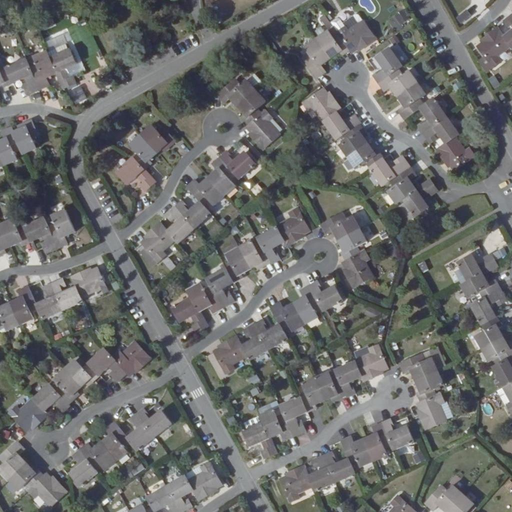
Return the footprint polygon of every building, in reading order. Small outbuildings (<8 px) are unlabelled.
[(355,0),(368,17),(378,9),(371,0),(355,0)] [(455,17),(460,24),(471,16),(466,9),(455,17)] [(401,10),(387,22),(396,31),(410,19),(401,10)] [(511,46),(511,13),(506,18),(510,24),(511,22),(511,27),(503,35),(497,27),(484,37),(486,39),(478,45),(495,66),(502,60),(499,56),(511,46)] [(327,72),(323,66),(340,53),(343,57),(352,51),(353,53),(362,48),(363,49),(377,39),(364,20),(350,29),(347,25),(338,31),(342,37),(336,40),(330,31),(305,48),(310,54),(304,58),(318,78),(327,72)] [(1,71),(0,68),(0,86),(4,85),(5,88),(26,79),(29,86),(27,88),(30,95),(51,85),(48,79),(58,74),(65,89),(77,84),(73,76),(70,77),(67,70),(78,65),(71,49),(51,57),(48,50),(35,56),(39,63),(31,67),(28,59),(1,71)] [(438,106),(434,100),(424,107),(420,101),(426,97),(408,71),(402,75),(398,69),(402,67),(390,49),(376,59),(384,70),(380,73),(379,72),(373,75),(385,92),(391,89),(404,108),(398,112),(404,121),(420,110),(428,121),(424,124),(422,122),(417,126),(428,141),(429,140),(430,141),(434,138),(433,136),(436,134),(444,146),(436,151),(445,165),(447,164),(453,172),(476,156),(470,148),(465,151),(456,137),(459,135),(438,106)] [(494,75),(488,79),(493,89),(500,85),(494,75)] [(267,102),(248,80),(243,85),(237,79),(219,96),(226,104),(232,99),(247,115),(244,118),(251,125),(248,128),(253,135),(252,136),(265,150),(282,135),(270,121),(274,117),(268,110),(264,114),(260,109),(267,102)] [(357,171),(365,165),(382,188),(389,183),(393,189),(387,193),(396,205),(402,201),(415,219),(429,209),(421,199),(428,194),(430,197),(437,192),(429,181),(416,191),(409,182),(416,177),(402,158),(396,163),(398,166),(391,170),(383,159),(378,151),(374,154),(362,136),(365,133),(354,117),(348,121),(349,122),(346,125),(337,113),(341,110),(331,95),(328,97),(323,89),(301,104),(308,113),(312,110),(322,124),(323,123),(336,142),(344,135),(348,141),(340,147),(357,171)] [(440,96),(434,100),(438,106),(443,101),(440,96)] [(0,168),(19,160),(15,153),(23,150),(25,155),(38,149),(33,139),(40,135),(33,119),(23,124),(25,127),(14,131),(13,128),(3,132),(7,140),(0,142),(0,168)] [(140,153),(135,157),(146,170),(154,163),(151,160),(167,146),(169,149),(177,141),(166,129),(161,133),(154,126),(133,145),(140,153)] [(176,239),(180,244),(213,214),(204,205),(210,199),(216,206),(237,187),(231,180),(237,175),(241,179),(258,164),(246,151),(235,161),(232,158),(234,157),(228,151),(214,165),(219,170),(202,186),(197,181),(189,188),(202,201),(191,211),(188,208),(189,206),(184,201),(169,214),(174,220),(176,218),(179,222),(169,232),(161,222),(148,234),(149,236),(142,243),(159,262),(167,255),(163,251),(176,239)] [(146,170),(135,157),(117,172),(129,186),(138,177),(144,183),(142,186),(148,192),(158,183),(146,170)] [(253,241),(228,256),(233,264),(208,279),(212,287),(206,291),(202,284),(189,291),(193,297),(174,308),(182,323),(193,317),(197,324),(194,326),(198,334),(209,327),(201,313),(212,307),(216,314),(236,302),(232,296),(229,297),(225,290),(245,278),(244,275),(262,265),(264,268),(272,263),(274,265),(282,260),(278,254),(276,254),(274,251),(286,244),(288,247),(304,238),(303,236),(312,231),(299,208),(289,213),(292,218),(277,227),(278,228),(259,239),(264,247),(258,250),(253,241)] [(0,257),(3,256),(2,252),(21,244),(23,247),(44,238),(47,245),(44,247),(47,254),(70,245),(67,237),(77,233),(67,210),(54,216),(57,223),(49,226),(46,218),(19,230),(15,220),(0,226),(0,257)] [(327,235),(334,231),(345,251),(342,252),(346,262),(343,263),(348,271),(346,272),(355,289),(375,277),(367,262),(372,259),(367,250),(361,254),(358,247),(368,242),(354,215),(347,219),(343,212),(322,224),(327,235)] [(471,306),(485,332),(477,337),(491,362),(499,358),(502,363),(494,368),(504,387),(503,388),(511,404),(507,406),(511,415),(511,414),(511,346),(510,348),(500,329),(503,327),(491,305),(498,301),(499,303),(506,300),(495,280),(489,283),(483,274),(496,266),(490,254),(483,258),(485,262),(478,265),(472,254),(457,263),(467,282),(461,286),(468,298),(475,295),(479,302),(471,306)] [(166,257),(161,262),(168,270),(174,265),(166,257)] [(89,269),(72,277),(77,287),(82,298),(98,291),(101,296),(110,292),(99,267),(90,272),(89,269)] [(45,320),(84,302),(82,298),(77,287),(65,293),(63,289),(64,288),(61,281),(44,289),(47,296),(48,295),(50,300),(38,306),(40,309),(45,320)] [(249,356),(252,361),(290,340),(284,329),(291,325),(295,332),(319,318),(315,311),(322,307),(324,312),(344,300),(337,287),(325,293),(322,288),(323,288),(319,281),(302,291),(305,297),(285,309),(281,302),(272,308),(282,326),(269,333),(267,328),(268,327),(264,320),(247,330),(251,336),(253,335),(256,341),(244,347),(238,336),(222,345),(223,347),(214,352),(227,375),(236,369),(233,365),(249,356)] [(38,306),(30,288),(20,292),(23,299),(2,308),(0,304),(0,332),(1,332),(0,330),(0,326),(6,324),(10,331),(35,319),(32,312),(40,309),(38,306)] [(120,351),(113,357),(128,373),(131,376),(137,370),(139,372),(153,359),(136,342),(123,354),(120,351)] [(330,374),(304,385),(308,395),(282,406),(285,414),(278,417),(275,410),(262,416),(265,423),(244,432),(250,447),(263,443),(266,450),(263,452),(266,459),(278,454),(272,439),(282,434),(285,441),(307,432),(304,425),(302,426),(298,418),(318,410),(317,406),(337,397),(338,401),(347,397),(348,398),(357,393),(354,386),(352,387),(350,383),(363,377),(365,383),(381,376),(380,374),(389,370),(379,345),(369,349),(371,354),(356,360),(356,361),(336,370),(341,381),(334,384),(330,374)] [(113,357),(105,349),(89,364),(101,376),(110,368),(115,374),(113,376),(119,382),(128,373),(113,357)] [(406,374),(412,371),(421,391),(417,392),(421,403),(418,404),(422,413),(419,415),(425,431),(447,422),(441,405),(446,403),(442,393),(437,396),(435,390),(445,385),(433,359),(427,361),(424,354),(401,363),(406,374)] [(76,361),(66,370),(83,388),(90,380),(93,383),(101,376),(89,364),(84,369),(76,361)] [(83,388),(66,370),(55,381),(63,389),(59,393),(70,405),(77,398),(75,396),(83,388)] [(256,374),(247,379),(251,386),(260,382),(256,374)] [(59,393),(51,385),(35,400),(46,412),(57,402),(60,406),(59,407),(64,412),(71,406),(70,405),(59,393)] [(35,400),(34,399),(22,411),(18,407),(10,414),(27,432),(34,425),(36,427),(49,415),(46,412),(35,400)] [(232,412),(228,403),(220,408),(224,416),(232,412)] [(145,409),(138,415),(157,438),(174,424),(163,411),(152,420),(149,416),(150,415),(145,409)] [(157,438),(138,415),(131,421),(135,426),(137,425),(140,429),(129,438),(132,442),(139,452),(157,438)] [(314,486),(316,492),(356,474),(351,462),(358,459),(361,466),(387,455),(384,448),(392,445),(394,450),(415,441),(408,426),(395,431),(393,427),(395,426),(391,419),(373,427),(376,434),(354,443),(351,436),(342,440),(350,458),(337,464),(335,459),(336,459),(333,452),(315,459),(318,466),(320,465),(323,470),(310,476),(305,466),(290,473),(290,475),(281,479),(291,502),(300,498),(298,492),(314,486)] [(112,436),(103,442),(119,462),(130,454),(125,447),(132,442),(129,438),(116,422),(107,430),(112,436)] [(0,469),(10,480),(28,464),(20,456),(26,450),(18,442),(0,458),(6,464),(0,469)] [(81,450),(97,471),(103,466),(107,472),(119,462),(103,442),(93,450),(89,444),(81,450)] [(97,471),(81,450),(73,456),(78,463),(79,461),(82,465),(71,474),(81,486),(99,473),(97,471)] [(421,451),(411,455),(415,464),(425,461),(421,451)] [(205,471),(189,480),(194,490),(200,501),(215,492),(214,490),(223,485),(210,462),(202,467),(205,471)] [(35,472),(28,464),(10,480),(20,490),(28,482),(33,488),(44,477),(37,470),(35,472)] [(33,488),(29,492),(36,499),(40,495),(52,508),(69,492),(57,479),(55,481),(48,474),(44,477),(33,488)] [(186,476),(167,487),(181,511),(190,507),(187,501),(185,502),(182,497),(194,490),(186,476)] [(467,511),(474,504),(453,485),(448,491),(442,485),(426,503),(434,511),(439,506),(446,511),(467,511)] [(181,511),(167,487),(148,498),(154,509),(156,511),(169,505),(171,509),(170,510),(170,511),(181,511)] [(417,511),(398,495),(391,503),(395,506),(389,511),(417,511)]
